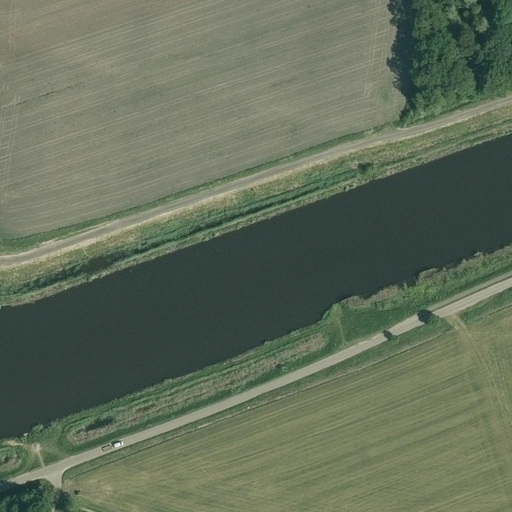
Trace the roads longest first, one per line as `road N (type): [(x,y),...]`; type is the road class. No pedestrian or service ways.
road 1 (track): [(511,99),(0,265)]
road 2 (unclassified): [(405,326),(292,378),(0,489)]
